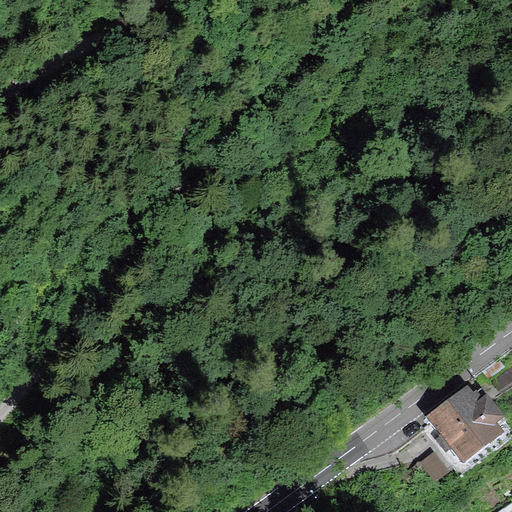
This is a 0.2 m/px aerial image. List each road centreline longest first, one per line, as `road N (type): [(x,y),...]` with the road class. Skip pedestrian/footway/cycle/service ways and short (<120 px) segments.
road 1 (track): [(0,416),(179,193),(356,0)]
road 2 (track): [(126,511),(245,421),(430,256),(511,198)]
road 3 (unclassified): [(511,330),(272,511)]
road 4 (track): [(162,0),(0,102)]
